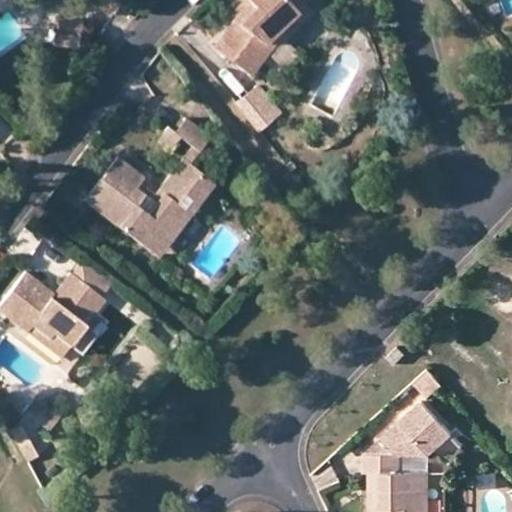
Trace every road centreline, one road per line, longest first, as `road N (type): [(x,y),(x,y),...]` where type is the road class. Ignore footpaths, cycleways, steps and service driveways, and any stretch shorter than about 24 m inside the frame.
road 1 (residential): [(267,445),(474,221)]
road 2 (residential): [(182,0),(0,228)]
road 3 (residential): [(474,221),(404,0)]
